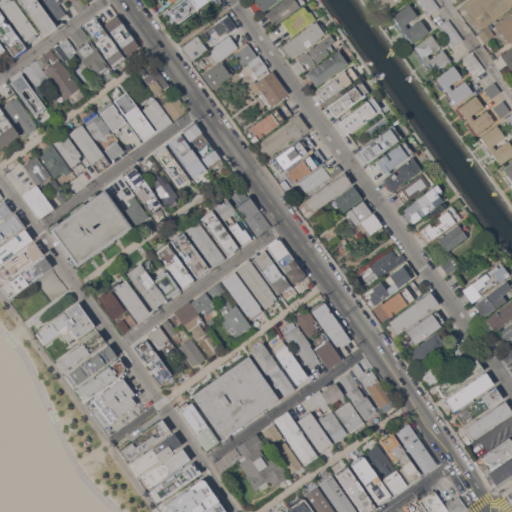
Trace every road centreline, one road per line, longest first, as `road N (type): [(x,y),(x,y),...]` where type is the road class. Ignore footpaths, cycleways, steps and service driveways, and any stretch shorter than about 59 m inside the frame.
road 1 (residential): [(231,0),(511,392)]
road 2 (secondary): [(125,0),(329,280)]
road 3 (secondary): [(329,280),(486,511)]
road 4 (residential): [(76,288),(0,180)]
